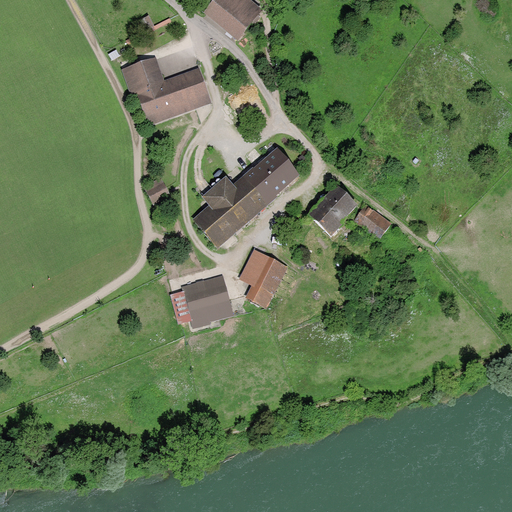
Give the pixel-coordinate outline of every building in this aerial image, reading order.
[(259,16),(242,0),(212,0),(202,11),(234,42),(259,16)] [(138,38),(153,30),(148,19),(132,27),(138,38)] [(146,130),(210,107),(197,72),(162,85),(153,61),(119,73),(129,98),(133,96),(146,130)] [(275,152),(247,178),(270,205),(297,178),(275,152)] [(214,252),(270,205),(247,178),(232,190),(223,179),(198,199),(207,210),(191,224),(214,252)] [(155,208),(172,198),(161,179),(144,189),(155,208)] [(309,220),(328,237),(355,207),(336,190),(309,220)] [(391,229),(369,208),(352,226),(374,246),(391,229)] [(287,268),(251,251),(237,280),(255,289),(248,303),(265,311),(287,268)] [(182,295),(169,299),(176,326),(187,323),(190,333),(232,321),(220,279),(181,289),(182,295)]
